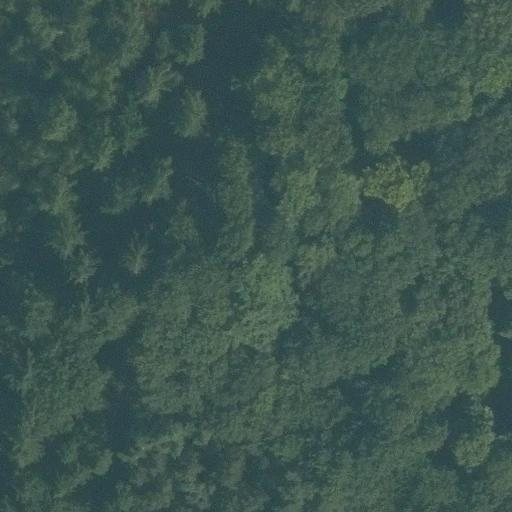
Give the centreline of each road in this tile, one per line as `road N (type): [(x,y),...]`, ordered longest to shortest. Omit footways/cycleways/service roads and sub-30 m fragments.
road 1 (track): [(511,511),(215,344)]
road 2 (track): [(89,310),(117,299),(140,304),(215,344),(249,434),(245,511)]
